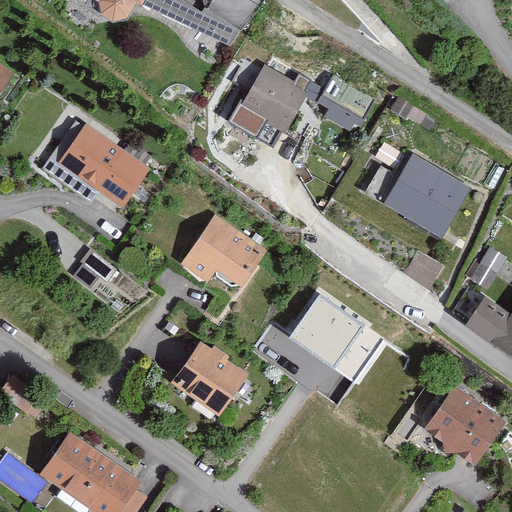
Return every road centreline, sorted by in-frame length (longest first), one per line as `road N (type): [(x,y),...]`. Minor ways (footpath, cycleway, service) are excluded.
road 1 (residential): [(0,339),(244,511)]
road 2 (residential): [(296,0),(511,142)]
